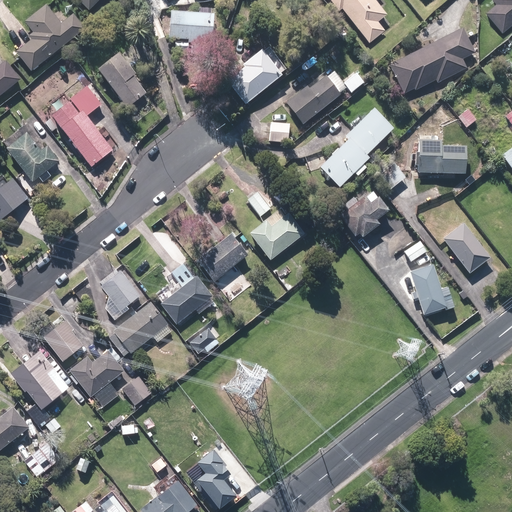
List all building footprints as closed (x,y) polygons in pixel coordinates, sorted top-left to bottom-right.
[(77,0),(89,11),(100,0),(77,0)] [(328,0),(338,13),(341,10),(368,45),(384,32),(377,23),(386,16),(372,0),(328,0)] [(511,0),(489,0),(490,0),(494,5),(484,14),(501,34),(511,24),(511,0)] [(16,53),(31,72),(85,30),(73,16),(61,26),(45,7),(24,23),(33,34),(29,37),(32,41),(16,53)] [(212,17),(170,15),(169,40),(188,41),(188,43),(208,44),(208,42),(211,42),(212,17)] [(461,30),(388,66),(402,94),(413,89),(413,90),(434,80),(436,83),(465,68),(460,59),(473,53),(461,30)] [(227,83),(245,106),(280,78),(261,54),(242,68),(244,70),(227,83)] [(117,57),(97,73),(127,109),(145,95),(132,79),(133,77),(117,57)] [(0,97),(20,82),(5,63),(0,66),(0,97)] [(285,104),(302,125),(339,95),(324,77),(308,90),(306,88),(285,104)] [(511,108),(503,116),(511,126),(511,108)] [(475,120),(465,109),(456,117),(465,128),(475,120)] [(319,168),(338,188),(368,159),(365,155),(391,129),(372,110),(344,138),(346,141),(319,168)] [(81,114),(60,131),(91,169),(111,152),(81,114)] [(289,125),(269,123),(268,141),(287,143),(289,125)] [(26,135),(6,151),(31,183),(57,163),(46,149),(40,153),(26,135)] [(416,141),(416,174),(463,175),(464,148),(438,148),(438,142),(416,141)] [(511,146),(500,156),(511,172),(511,146)] [(403,178),(391,163),(377,174),(388,189),(403,178)] [(0,219),(26,199),(12,182),(0,191),(0,219)] [(271,209),(258,192),(248,199),(260,216),(271,209)] [(337,218),(353,238),(358,234),(360,237),(376,224),(374,221),(386,212),(375,198),(367,204),(363,198),(337,218)] [(249,235),(270,261),(302,235),(286,215),(269,228),(265,223),(249,235)] [(462,225),(442,240),(468,273),(487,258),(462,225)] [(196,262),(213,282),(246,256),(229,235),(196,262)] [(411,261),(426,251),(420,242),(405,252),(411,261)] [(431,266),(408,273),(422,315),(445,308),(431,266)] [(139,295),(119,272),(100,287),(120,311),(139,295)] [(160,304),(176,324),(211,297),(195,277),(160,304)] [(128,352),(130,354),(166,325),(149,303),(112,333),(114,334),(109,338),(124,356),(128,352)] [(63,321),(43,338),(62,362),(81,346),(69,332),(71,331),(63,321)] [(207,351),(218,343),(207,329),(194,339),(193,337),(187,341),(196,353),(204,348),(207,351)] [(69,372),(90,397),(123,371),(107,351),(91,364),(86,358),(69,372)] [(68,388),(37,352),(10,375),(24,392),(25,391),(41,410),(68,388)] [(138,377),(123,389),(135,405),(151,393),(138,377)] [(0,416),(0,450),(28,428),(11,408),(0,416)] [(46,444),(25,462),(38,478),(59,459),(46,444)] [(206,474),(195,483),(217,511),(237,496),(224,480),(232,474),(213,450),(197,463),(206,474)] [(166,466),(160,458),(150,467),(156,474),(166,466)] [(139,510),(140,511),(185,511),(194,506),(175,481),(139,510)]
